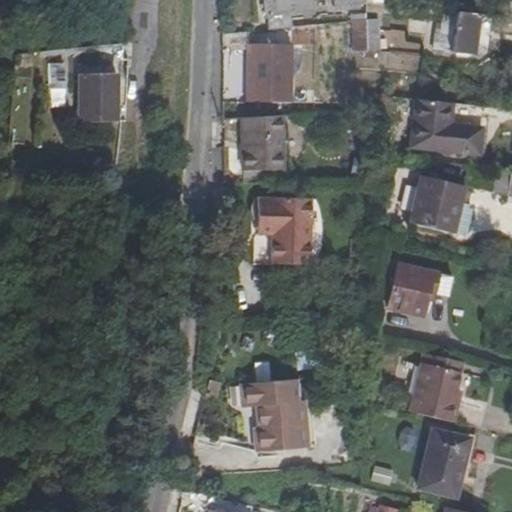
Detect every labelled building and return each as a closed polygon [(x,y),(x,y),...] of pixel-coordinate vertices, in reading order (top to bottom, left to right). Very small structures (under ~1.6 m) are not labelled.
[(311,0),(268,0),(270,29),(289,28),(288,14),(293,14),(312,13),(311,0)] [(432,50),(469,53),(473,13),(439,10),(438,29),(433,29),(432,50)] [(357,50),(367,51),(369,51),(368,20),(356,21),(357,50)] [(475,21),(474,45),(491,46),(492,22),(475,21)] [(97,56),(120,53),(118,41),(96,44),(97,56)] [(292,47),(248,46),(247,103),(291,104),(292,47)] [(67,81),(67,61),(53,61),(53,81),(67,81)] [(82,73),(81,116),(117,117),(118,81),(118,69),(92,69),(92,73),(82,73)] [(412,151),(479,159),(482,132),(487,133),(488,123),(483,123),(484,111),(452,107),(415,103),(412,151)] [(280,118),(241,120),(242,174),(282,173),(280,118)] [(495,193),(511,194),(511,172),(498,171),(495,193)] [(455,233),(465,188),(420,178),(411,224),(455,233)] [(311,203),(257,201),(257,226),(272,227),(271,238),(270,267),(308,269),(311,203)] [(318,208),(316,203),(313,269),(314,268),(317,262),(320,251),(322,246),(323,236),(322,226),(321,217),(318,208)] [(271,238),(272,227),(257,226),(256,238),(271,238)] [(364,243),(348,243),(348,259),(364,259),(364,243)] [(396,266),(385,311),(419,318),(425,294),(447,299),(452,278),(396,266)] [(462,363),(424,355),(422,366),(459,375),(462,363)] [(456,390),(459,375),(422,366),(418,385),(455,393),(456,390)] [(293,381),(242,386),(243,410),(258,408),(260,430),(255,430),(257,454),(304,450),(301,402),(295,403),(293,381)] [(411,415),(456,425),(460,403),(454,402),(455,393),(418,385),(411,415)] [(454,402),(460,403),(462,395),(460,394),(457,393),(455,393),(454,402)] [(430,432),(417,489),(454,498),(468,441),(430,432)] [(369,481),(389,485),(392,468),(372,465),(369,481)] [(394,511),(395,507),(378,503),(375,511),(394,511)]
